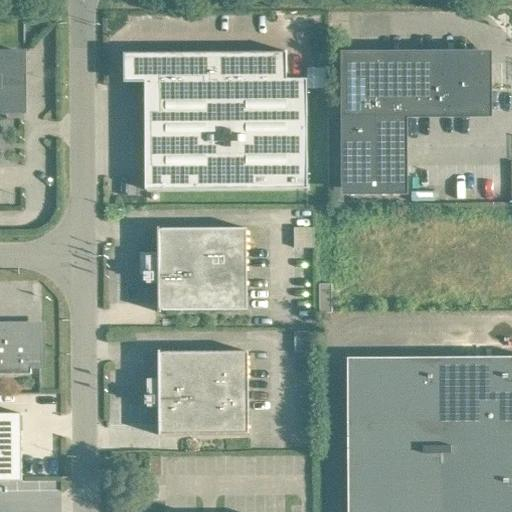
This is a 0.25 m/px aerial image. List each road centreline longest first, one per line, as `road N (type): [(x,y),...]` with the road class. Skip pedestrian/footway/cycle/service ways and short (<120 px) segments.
road 1 (unclassified): [(78,255),(84,511)]
road 2 (unclassified): [(82,0),(78,255)]
